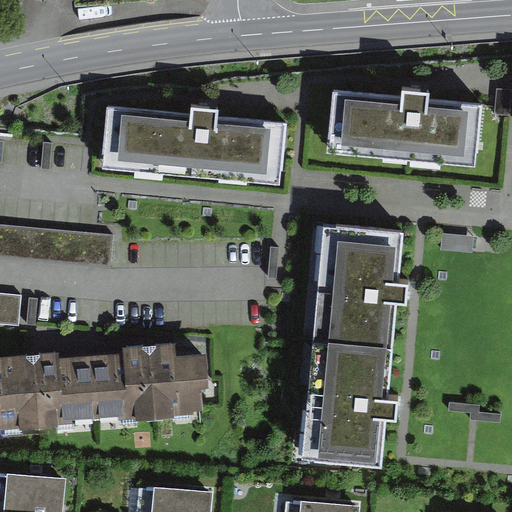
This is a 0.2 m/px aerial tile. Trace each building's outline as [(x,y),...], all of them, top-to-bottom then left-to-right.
[(332,85),(327,145),(479,157),(484,97),(405,91),(332,85)] [(202,103),(105,93),(99,160),(286,177),(292,111),(202,103)] [(0,243),(114,253),(116,224),(0,214),(0,243)] [(401,221),(319,214),(309,326),(391,333),(395,290),(408,291),(409,280),(410,266),(397,265),(401,221)] [(475,234),(443,229),(440,249),(472,253),(475,234)] [(0,310),(24,310),(24,281),(0,281),(0,310)] [(391,333),(309,326),(299,437),(381,445),(385,404),(397,405),(397,395),(399,383),(386,382),(391,333)] [(77,348),(83,411),(199,399),(192,335),(77,348)] [(0,355),(0,420),(83,411),(77,348),(0,355)] [(480,402),(450,399),(449,409),(470,411),(470,419),(501,421),(502,411),(480,409),(480,402)] [(0,460),(0,504),(62,509),(63,499),(65,465),(0,460)] [(144,473),(141,511),(213,511),(214,500),(216,478),(144,473)] [(293,488),(291,511),(363,511),(365,493),(293,488)] [(439,503),(438,511),(510,511),(511,508),(439,503)]
